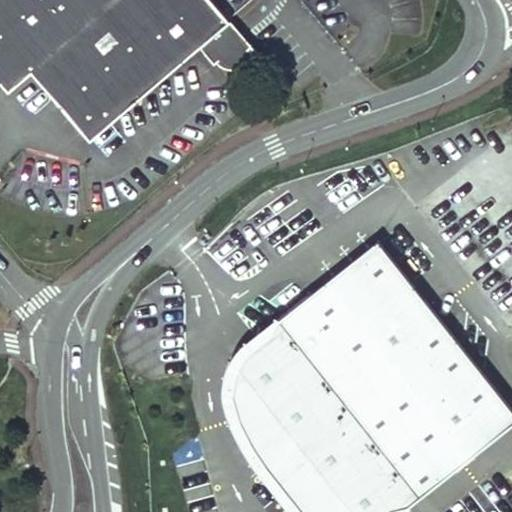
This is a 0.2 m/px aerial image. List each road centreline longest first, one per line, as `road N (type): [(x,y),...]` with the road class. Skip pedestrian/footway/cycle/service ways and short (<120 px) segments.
road 1 (tertiary): [(485,37),(455,81),(238,165),(129,259)]
road 2 (tertiary): [(52,348),(47,392),(59,511)]
road 3 (tertiary): [(101,511),(86,355)]
road 4 (unknown): [(511,157),(412,227)]
